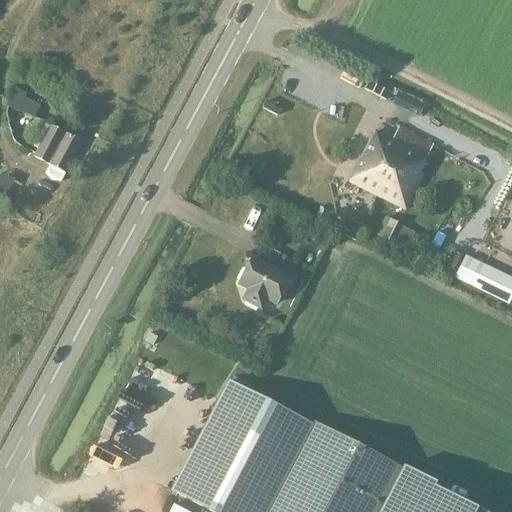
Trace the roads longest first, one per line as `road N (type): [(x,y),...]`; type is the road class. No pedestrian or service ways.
road 1 (secondary): [(0,477),(254,0)]
road 2 (track): [(511,129),(251,6)]
